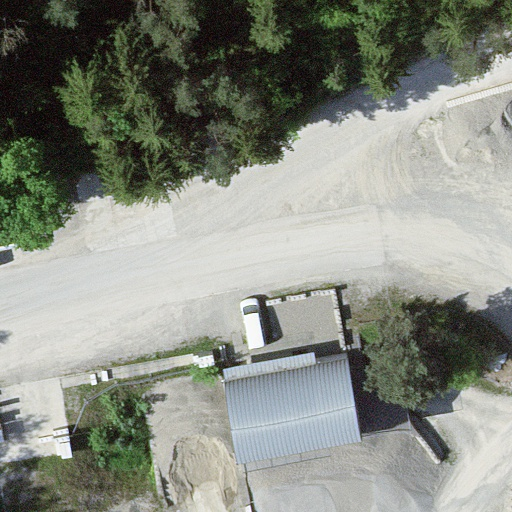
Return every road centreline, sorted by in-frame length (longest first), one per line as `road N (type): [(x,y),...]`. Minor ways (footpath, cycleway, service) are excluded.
road 1 (track): [(0,319),(392,246),(448,244),(511,272)]
road 2 (track): [(511,43),(410,69),(312,130),(240,274)]
